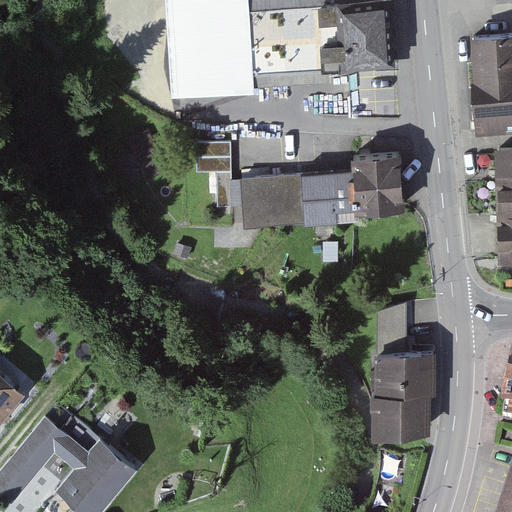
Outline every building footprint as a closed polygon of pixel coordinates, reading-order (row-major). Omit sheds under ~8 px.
[(165,0),(171,91),(255,85),(255,81),(331,74),(331,64),(399,60),(395,0),(165,0)] [(511,27),(471,29),(475,90),(472,91),(477,132),(511,128),(511,27)] [(148,126),(127,139),(149,176),(170,164),(148,126)] [(231,203),(230,139),(197,139),(197,170),(217,170),(218,203),(231,203)] [(511,142),(495,142),(500,258),(511,257),(511,142)] [(401,146),(351,148),(353,164),(242,174),(245,223),(361,215),(360,204),(406,203),(401,146)] [(192,245),(177,240),(174,252),(188,257),(192,245)] [(378,305),(378,343),(376,343),(375,385),(372,384),(370,400),(374,405),(374,426),(432,428),(433,390),(437,390),(437,347),(405,343),(407,298),(378,305)] [(511,354),(500,416),(511,418),(511,354)] [(0,417),(25,387),(0,366),(0,417)] [(89,448),(45,413),(0,467),(0,489),(13,500),(55,450),(74,465),(56,488),(87,511),(98,511),(137,462),(101,432),(89,448)] [(511,511),(511,468),(498,511),(511,511)]
